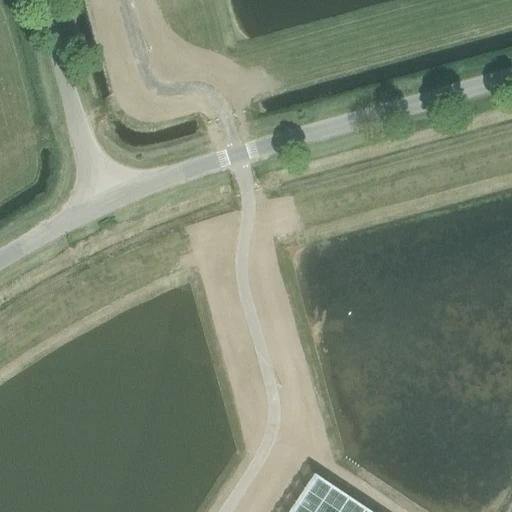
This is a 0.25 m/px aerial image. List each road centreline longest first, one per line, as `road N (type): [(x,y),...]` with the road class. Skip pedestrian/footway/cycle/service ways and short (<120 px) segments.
road 1 (unclassified): [(104,202),(236,155),(511,77)]
road 2 (unclassified): [(104,202),(41,0)]
